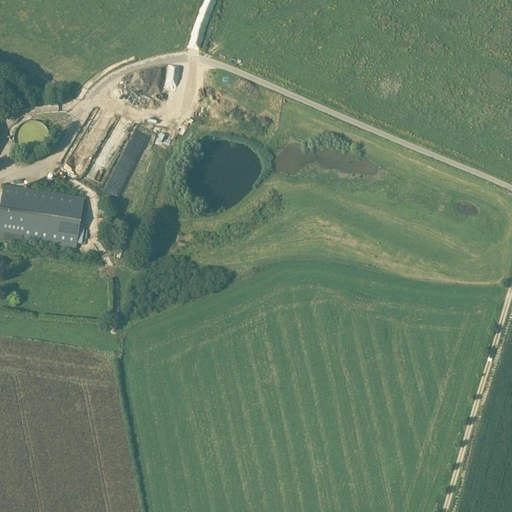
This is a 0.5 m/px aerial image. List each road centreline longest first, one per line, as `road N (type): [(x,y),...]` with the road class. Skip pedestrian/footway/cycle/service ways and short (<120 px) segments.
road 1 (track): [(511,190),(218,65),(155,61)]
road 2 (track): [(511,284),(443,511)]
